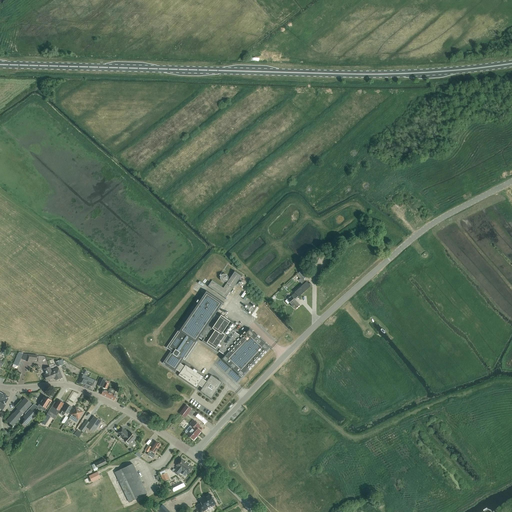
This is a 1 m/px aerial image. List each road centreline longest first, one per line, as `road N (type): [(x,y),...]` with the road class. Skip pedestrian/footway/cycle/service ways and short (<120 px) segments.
road 1 (primary): [(511,63),(405,73),(0,64)]
road 2 (tertiary): [(193,455),(301,337),(405,243),(511,181)]
road 3 (tertiary): [(193,455),(76,387),(13,388)]
